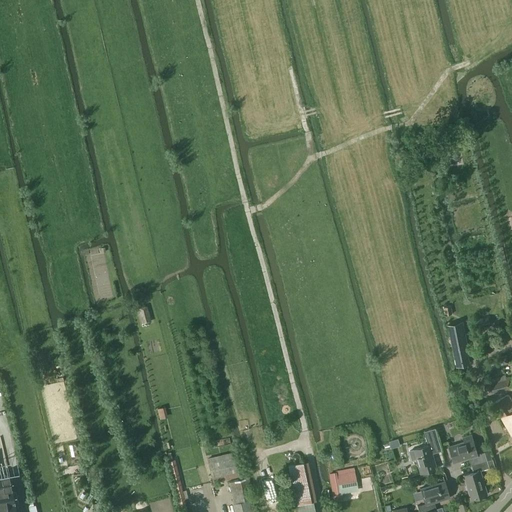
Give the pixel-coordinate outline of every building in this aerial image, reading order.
[(488,317),(477,319),(478,328),(490,325),(488,317)] [(468,347),(463,321),(447,325),(456,367),(470,364),(466,347),(468,347)] [(508,362),(506,356),(500,357),(502,364),(508,362)] [(507,380),(505,376),(485,382),(486,385),(484,386),(487,395),(511,389),(509,379),(507,380)] [(511,399),(509,394),(492,404),(511,437),(511,399)] [(428,445),(409,450),(412,460),(416,459),(420,472),(436,467),(429,444),(439,441),(435,428),(424,431),(428,445)] [(464,441),(449,446),(454,463),(469,458),(471,466),(487,461),(487,460),(484,452),(478,454),(472,435),(463,438),(464,441)] [(234,452),(207,458),(213,483),(240,477),(234,452)] [(170,461),(169,461),(177,494),(181,511),(188,511),(185,499),(183,491),(175,459),(173,460),(170,461)] [(473,473),(464,476),(471,499),(487,495),(484,487),(480,471),(489,468),(487,461),(471,466),(473,473)] [(358,490),(354,468),(336,471),(340,494),(358,490)] [(0,511),(17,511),(10,473),(0,475),(0,511)] [(425,504),(418,506),(419,511),(425,511),(436,509),(434,503),(435,503),(450,498),(445,481),(420,488),(421,490),(424,499),(425,504)] [(286,493),(283,483),(277,485),(280,495),(286,493)] [(255,511),(253,498),(232,504),(234,511),(255,511)] [(297,511),(315,511),(313,502),(297,505),(296,505),(297,511)]
